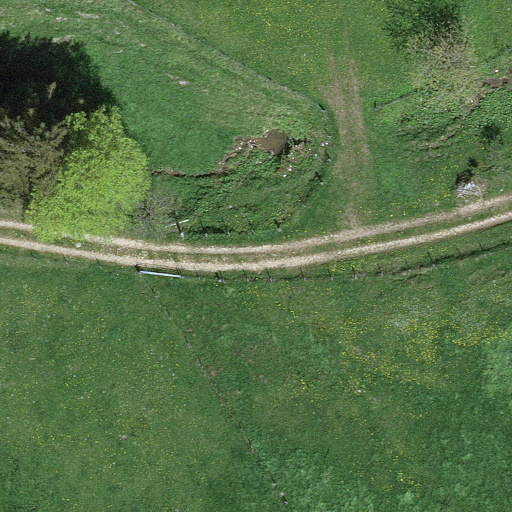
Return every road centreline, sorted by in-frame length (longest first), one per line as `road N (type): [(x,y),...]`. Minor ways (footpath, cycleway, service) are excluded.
road 1 (track): [(0,229),(146,254),(219,257),(313,249),(511,204)]
road 2 (track): [(368,239),(350,57)]
